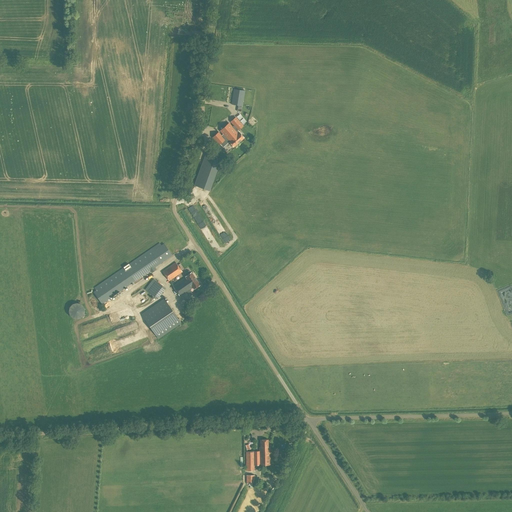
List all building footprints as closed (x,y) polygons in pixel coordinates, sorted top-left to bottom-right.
[(271,0),(269,6),(277,8),(280,1),(278,0),(271,0)] [(242,106),(245,91),(234,89),(232,104),(242,106)] [(209,114),(220,118),(221,115),(221,109),(222,105),(223,101),(216,99),(212,99),(211,102),(211,105),(211,107),(209,111),(209,114)] [(235,117),(231,121),(234,125),(232,126),(229,123),(220,131),(223,134),(221,135),(218,132),(212,137),(219,145),(220,144),(221,145),(224,142),(226,144),(229,142),(234,147),(241,141),(244,138),(240,133),(238,130),(243,126),(235,117)] [(210,191),(220,162),(211,159),(213,154),(206,152),(194,185),(210,191)] [(96,290),(93,292),(102,304),(150,271),(152,273),(156,270),(155,267),(172,255),(164,243),(161,245),(159,243),(94,288),(96,290)] [(169,281),(180,273),(182,272),(176,262),(163,271),(169,281)] [(186,276),(185,276),(186,277),(173,286),(180,296),(193,287),(193,289),(200,284),(191,272),(190,271),(189,271),(185,273),(185,274),(186,276)] [(157,299),(165,288),(153,278),(144,289),(157,299)] [(158,339),(181,323),(164,298),(141,314),(158,339)] [(268,447),(268,439),(260,439),(261,447),(259,447),(259,451),(254,451),(245,451),(246,470),(254,470),(254,465),(260,465),(270,464),(270,447),(268,447)]
